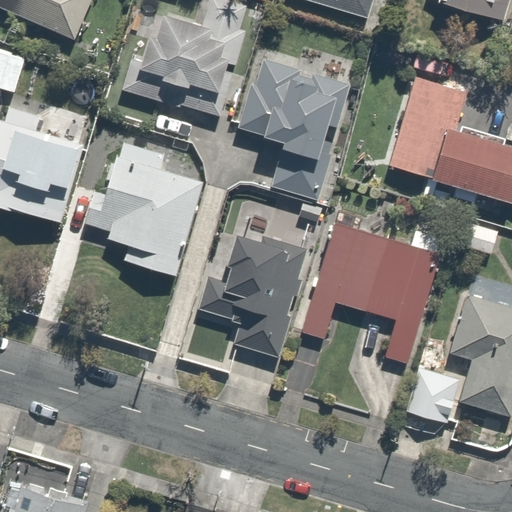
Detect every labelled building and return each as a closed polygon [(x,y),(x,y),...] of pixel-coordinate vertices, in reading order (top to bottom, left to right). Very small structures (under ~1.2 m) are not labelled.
[(0,0),(0,9),(82,38),(95,0),(0,0)] [(378,0),(316,0),(374,17),(378,0)] [(511,0),(446,0),(444,9),(510,27),(511,18),(511,0)] [(36,56),(0,45),(0,91),(24,98),(36,56)] [(271,159),(282,162),(276,189),(303,195),(299,212),(323,218),(355,86),(342,83),(343,79),(321,74),(319,80),(310,78),(313,66),(269,56),(262,82),(253,80),(240,132),(262,138),(265,127),(278,130),(271,159)] [(473,96),(418,80),(391,174),(511,208),(511,151),(511,146),(511,141),(472,130),(470,139),(461,137),(473,96)] [(83,128),(9,109),(5,122),(0,121),(0,219),(68,236),(90,148),(79,145),(83,128)] [(175,153),(124,140),(110,196),(97,193),(87,230),(113,237),(111,246),(129,250),(125,266),(180,280),(204,185),(169,176),(175,153)] [(369,222),(342,214),(305,334),(328,342),(339,307),(397,326),(386,363),(415,373),(454,244),(423,234),(417,253),(365,236),(369,222)] [(257,247),(223,237),(200,315),(240,327),(234,349),(287,365),(320,254),(260,236),(257,247)] [(511,285),(479,275),(452,358),(473,364),(461,404),(511,420),(511,285)] [(95,511),(98,503),(18,480),(8,511),(95,511)]
